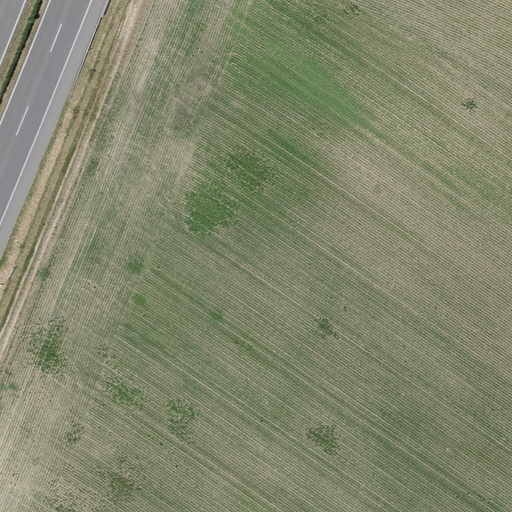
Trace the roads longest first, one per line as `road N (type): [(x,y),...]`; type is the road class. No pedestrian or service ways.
road 1 (track): [(0,349),(138,0)]
road 2 (motorway): [(0,175),(71,0)]
